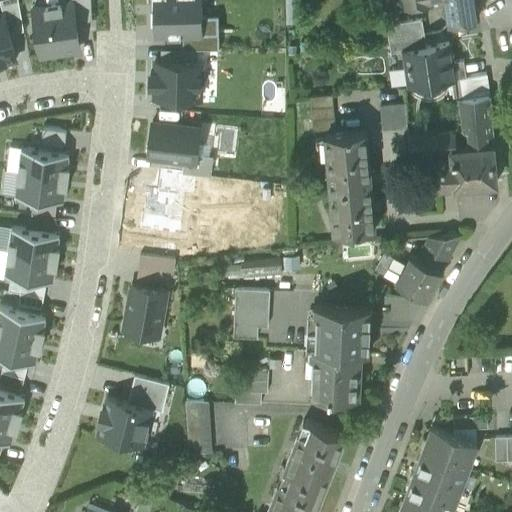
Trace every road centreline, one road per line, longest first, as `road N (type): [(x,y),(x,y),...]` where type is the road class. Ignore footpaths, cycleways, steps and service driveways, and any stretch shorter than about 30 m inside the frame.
road 1 (residential): [(16,511),(33,496),(80,355),(115,84)]
road 2 (residential): [(511,218),(409,394)]
road 3 (residential): [(409,394),(363,511)]
